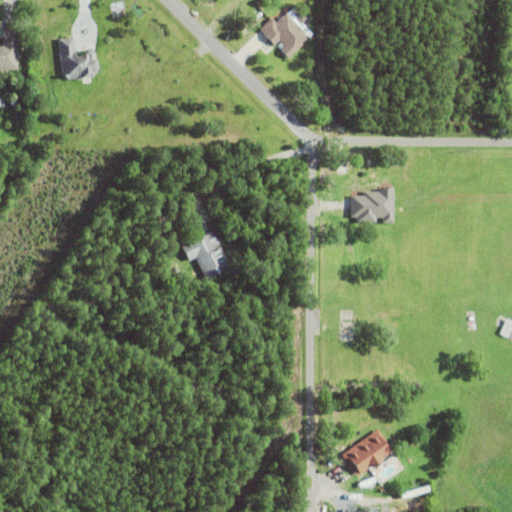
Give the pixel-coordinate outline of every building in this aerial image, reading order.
[(277,40),(272,45),(263,35),(263,34),(258,29),(270,18),(275,23),(277,21),(276,20),(281,16),(282,17),(285,13),(308,38),(287,59),(279,51),(284,47),(277,40)] [(80,56),(80,55),(85,54),(87,51),(91,50),(95,53),(97,73),(90,74),(91,77),(82,78),(81,80),(77,80),(75,79),(69,80),(61,74),(57,40),(73,37),(75,50),(74,50),(74,57),(80,56)] [(0,69),(0,46),(1,46),(1,39),(17,38),(17,69),(0,69)] [(353,201),(353,203),(344,203),(344,200),(339,200),(339,172),(356,172),(356,201),(353,201)] [(395,222),(394,189),(364,189),(365,195),(350,196),(351,219),(383,218),(383,223),(395,222)] [(354,224),(354,235),(340,235),(340,223),(350,223),(350,224),(354,224)] [(215,237),(219,244),(215,246),(216,248),(220,246),(227,261),(224,263),(227,269),(204,280),(194,259),(187,262),(180,247),(211,231),(214,237),(215,237)] [(210,292),(221,290),(222,301),(211,303),(210,292)] [(499,335),(507,319),(511,321),(511,327),(507,338),(499,335)] [(369,468),(356,477),(353,472),(350,472),(348,468),(349,467),(341,456),(377,430),(392,451),(379,460),(381,463),(371,470),(369,468)] [(323,483),(321,479),(330,472),(329,471),(335,466),(336,467),(338,466),(341,470),(323,483)] [(333,499),(334,495),(362,499),(361,503),(333,499)]
